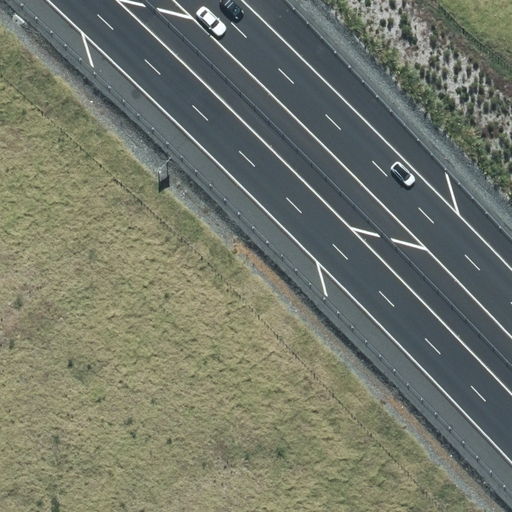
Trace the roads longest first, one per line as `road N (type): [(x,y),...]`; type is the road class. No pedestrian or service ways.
road 1 (motorway): [(511,433),(339,245),(66,0)]
road 2 (motorway): [(210,0),(326,106),(511,299)]
